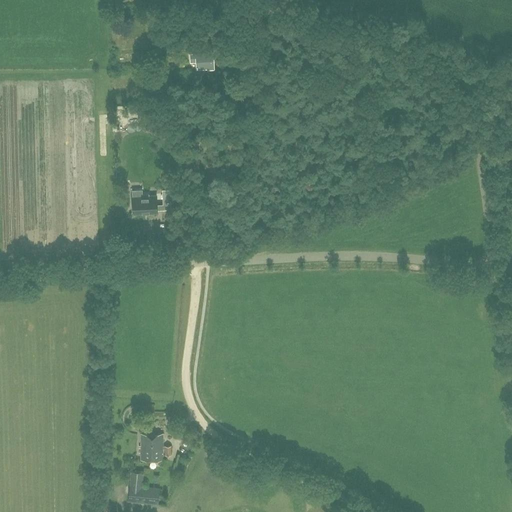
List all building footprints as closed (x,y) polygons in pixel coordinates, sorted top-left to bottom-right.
[(212,52),(191,54),(191,60),(196,60),(197,67),(208,67),(208,68),(213,67),(212,52)] [(230,65),(221,73),(225,78),(234,70),(230,65)] [(200,143),(203,134),(198,132),(194,141),(200,143)] [(202,152),(188,147),(182,167),(180,167),(177,174),(184,176),(186,170),(188,171),(190,165),(197,167),(202,152)] [(132,197),(133,213),(157,212),(157,210),(156,210),(156,208),(157,208),(156,196),(149,196),(149,194),(142,194),(142,197),(132,197)] [(163,433),(141,433),(141,459),(163,459),(163,449),(165,449),(165,455),(171,455),(171,446),(165,446),(163,446),(163,433)] [(158,503),(159,487),(153,487),(153,491),(137,490),(138,480),(129,479),(128,501),(158,503)]
